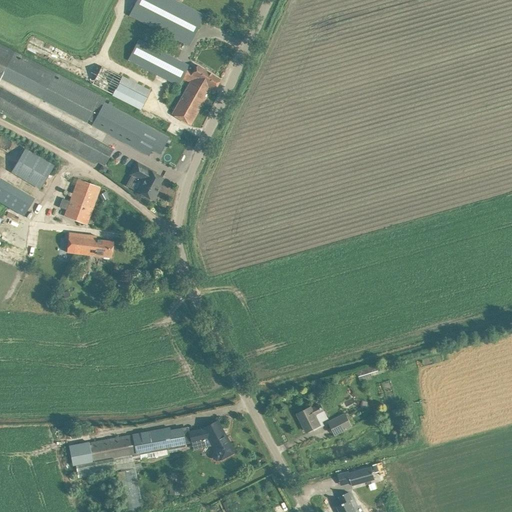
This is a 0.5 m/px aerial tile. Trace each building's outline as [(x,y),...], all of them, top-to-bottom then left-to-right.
[(172,0),(137,0),(130,14),(190,45),(204,17),(172,0)] [(127,60),(129,62),(128,64),(142,72),(144,68),(174,84),(185,64),(138,39),(127,60)] [(0,77),(86,122),(88,119),(94,123),(105,103),(107,99),(0,43),(0,77)] [(210,89),(214,91),(220,80),(197,65),(192,73),(187,70),(183,78),(189,82),(188,84),(189,85),(172,114),(190,125),(210,89)] [(158,107),(155,99),(149,96),(151,92),(102,66),(93,84),(140,109),(138,111),(152,118),(158,107)] [(0,109),(105,167),(115,149),(0,88),(0,109)] [(94,123),(93,125),(149,155),(152,150),(160,154),(168,138),(105,103),(94,123)] [(55,163),(47,158),(46,160),(25,148),(11,172),(39,189),(55,163)] [(164,177),(136,163),(130,175),(141,181),(136,190),(154,200),(161,187),(160,186),(164,177)] [(0,216),(2,217),(8,207),(26,218),(36,200),(0,179),(0,216)] [(69,201),(62,198),(59,207),(66,210),(63,216),(87,224),(100,188),(77,179),(69,201)] [(69,233),(67,252),(101,256),(111,257),(113,242),(108,241),(96,240),(96,236),(86,235),(69,233)] [(81,268),(77,281),(84,283),(88,270),(81,268)] [(360,381),(373,378),(372,376),(379,374),(376,366),(358,371),(360,381)] [(307,409),(298,414),(307,432),(313,428),(314,430),(321,427),(324,425),(322,421),(319,414),(324,412),(320,405),(312,409),(311,407),(307,409)] [(335,435),(352,426),(346,414),(329,422),(335,435)] [(219,459),(225,456),(234,452),(217,421),(205,428),(189,433),(192,443),(208,438),(215,451),(213,452),(212,453),(211,457),(213,460),(216,461),(218,461),(220,460),(219,459)] [(72,445),(69,445),(73,466),(75,465),(76,466),(78,478),(85,476),(115,471),(116,473),(117,473),(123,511),(132,511),(143,510),(134,462),(133,462),(132,455),(139,453),(140,459),(143,459),(144,461),(170,456),(169,452),(170,452),(181,450),(180,446),(185,445),(182,428),(169,431),(168,428),(89,443),(89,441),(72,445)] [(349,473),(348,473),(351,482),(352,486),(358,484),(375,479),(375,478),(371,467),(353,472),(349,473)] [(342,504),(337,506),(339,511),(356,511),(349,496),(350,496),(349,492),(339,497),(342,504)]
